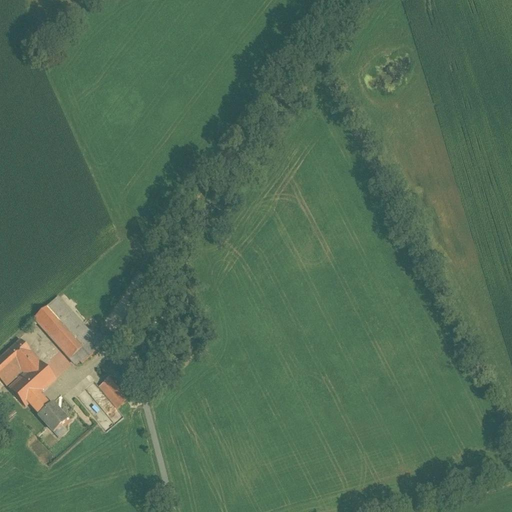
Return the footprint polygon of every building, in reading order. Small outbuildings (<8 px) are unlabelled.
[(100,348),(57,300),(47,308),(84,349),(70,361),(75,367),(80,363),(82,365),(100,348)] [(84,349),(47,308),(34,320),(70,361),(84,349)] [(56,381),(21,341),(0,359),(0,380),(7,388),(17,379),(19,382),(9,391),(25,408),(29,405),(38,397),(56,381)] [(117,373),(99,388),(117,411),(135,395),(117,373)] [(48,408),(38,397),(29,405),(39,416),(48,408)] [(0,407),(0,423),(2,425),(15,415),(6,403),(0,407)] [(67,422),(52,405),(48,408),(39,416),(39,417),(54,434),(67,422)]
